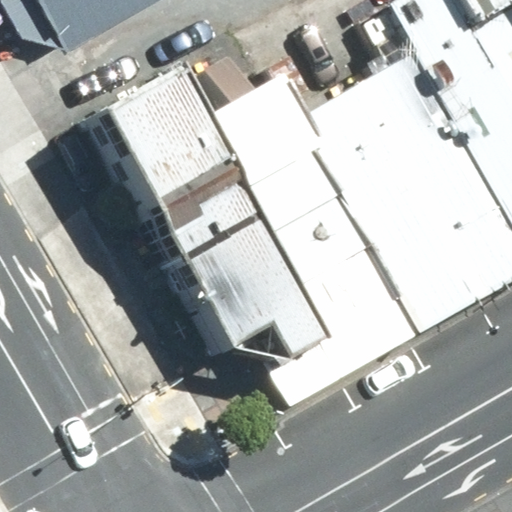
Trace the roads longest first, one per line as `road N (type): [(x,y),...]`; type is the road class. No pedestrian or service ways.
road 1 (secondary): [(294,511),(511,390)]
road 2 (secondary): [(0,345),(97,511)]
